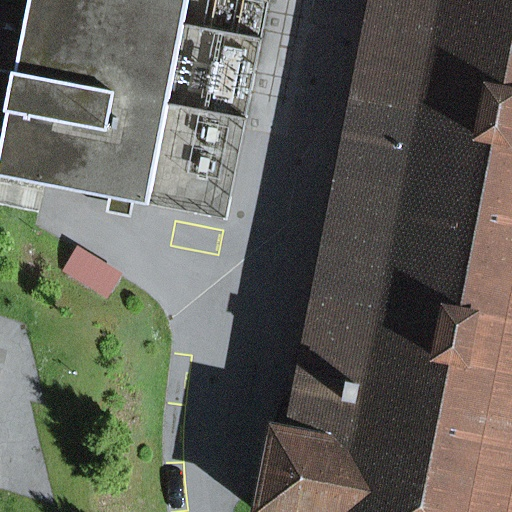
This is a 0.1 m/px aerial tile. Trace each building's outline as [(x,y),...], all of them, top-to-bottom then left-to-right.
[(0,161),(0,177),(149,206),(189,0),(31,0),(17,74),(6,132),(0,161)] [(227,221),(270,0),(189,0),(149,206),(227,221)] [(292,434),(275,431),(259,511),(510,511),(511,503),(511,0),(375,0),(352,122),(363,124),(331,288),(321,286),(292,434)] [(0,131),(6,132),(17,74),(0,70),(0,131)] [(64,273),(106,299),(119,276),(78,251),(64,273)]
